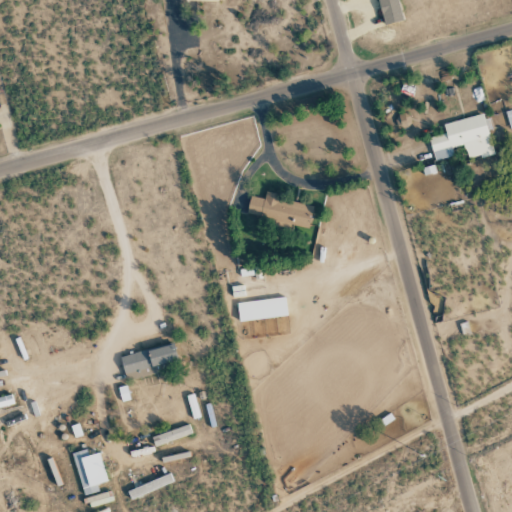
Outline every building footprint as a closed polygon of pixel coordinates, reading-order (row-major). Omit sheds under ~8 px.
[(378,0),(383,25),(402,21),(397,0),(378,0)] [(443,123),(445,133),(429,137),(434,161),(454,156),(452,147),(464,144),(468,160),(494,153),(488,130),(490,129),(486,113),(443,123)] [(397,115),(397,126),(409,126),(409,115),(397,115)] [(313,204),(265,193),(263,198),(250,196),(246,215),(292,225),(292,224),(308,228),(313,204)] [(287,316),(285,297),(237,301),(238,320),(287,316)] [(120,356),(125,377),(178,364),(173,343),(120,356)] [(0,408),(13,407),(12,396),(0,398),(0,408)] [(192,436),(190,426),(151,435),(153,444),(192,436)] [(72,453),(84,495),(98,491),(96,484),(107,481),(98,452),(88,455),(86,449),(72,453)] [(129,498),(173,484),(171,475),(126,488),(129,498)] [(89,507),(112,501),(109,491),(87,497),(89,507)]
